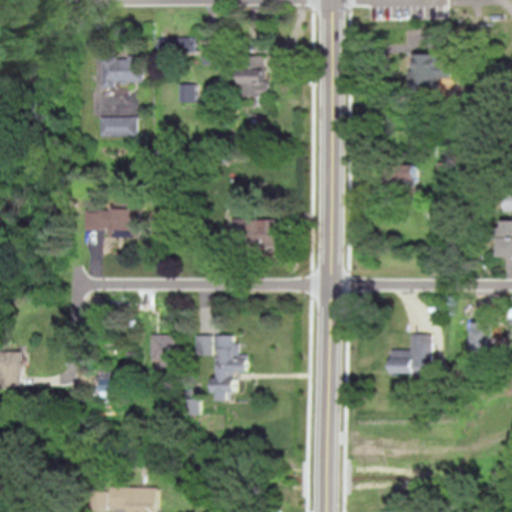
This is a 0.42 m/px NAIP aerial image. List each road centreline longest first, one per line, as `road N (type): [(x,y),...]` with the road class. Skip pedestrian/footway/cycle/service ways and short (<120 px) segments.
road 1 (secondary): [(331,0),(331,461)]
road 2 (residential): [(79,284),(331,284)]
road 3 (residential): [(331,284),(511,286)]
